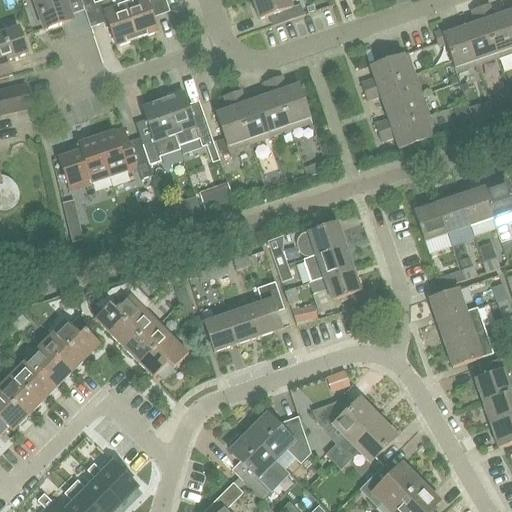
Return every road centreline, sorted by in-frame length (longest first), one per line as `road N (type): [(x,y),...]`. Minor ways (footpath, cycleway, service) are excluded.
road 1 (residential): [(389,360),(354,353),(199,407),(172,464)]
road 2 (residential): [(447,0),(262,61),(237,60),(223,45)]
road 3 (residential): [(0,487),(8,496),(104,403),(172,464)]
road 4 (residential): [(488,511),(407,375),(389,360)]
road 5 (residential): [(66,96),(223,45)]
road 6 (residential): [(389,360),(400,335),(400,303),(376,216)]
